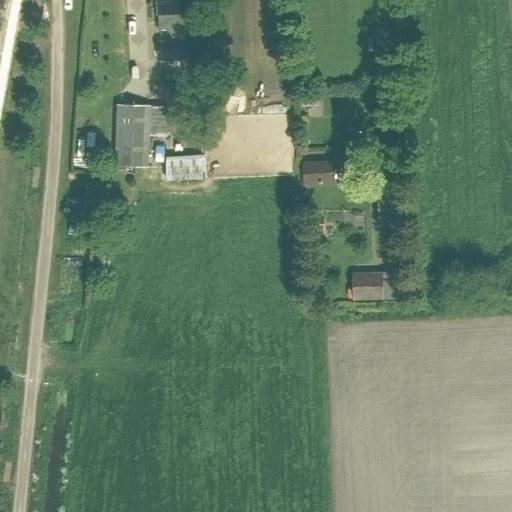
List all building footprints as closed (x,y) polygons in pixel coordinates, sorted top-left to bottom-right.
[(187,60),(184,0),(157,0),(159,31),(167,31),(168,43),(160,43),(160,61),(187,60)] [(165,168),(166,157),(167,107),(149,106),(149,105),(115,105),(113,167),(165,168)] [(170,155),(170,179),(210,178),(210,155),(170,155)] [(335,185),(334,161),(302,163),(303,186),(335,185)] [(384,300),(384,273),(353,273),(353,300),(384,300)]
